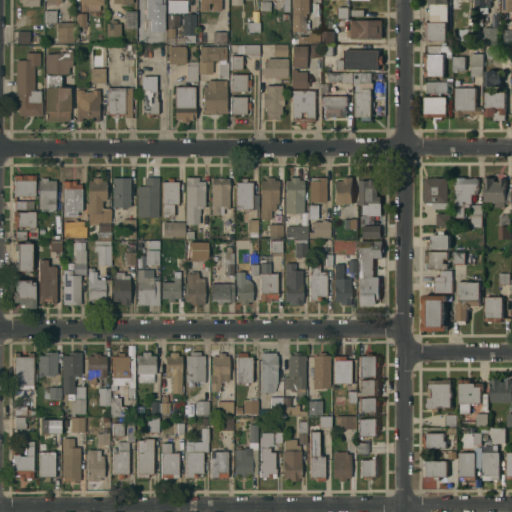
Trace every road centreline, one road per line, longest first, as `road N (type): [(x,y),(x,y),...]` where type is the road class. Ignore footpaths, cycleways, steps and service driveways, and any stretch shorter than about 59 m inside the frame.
road 1 (residential): [(405,0),(400,511)]
road 2 (residential): [(511,505),(0,508)]
road 3 (residential): [(511,146),(0,145)]
road 4 (residential): [(404,329),(0,329)]
